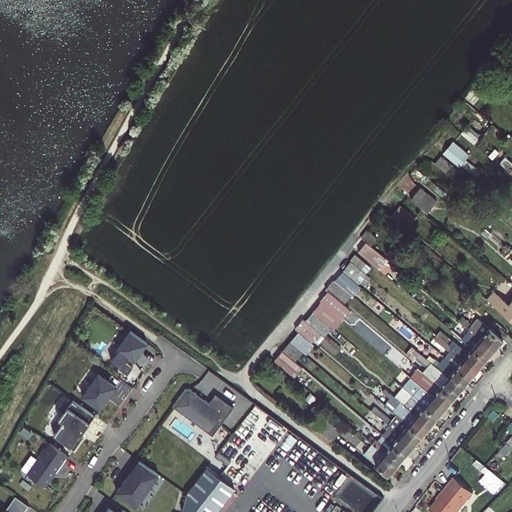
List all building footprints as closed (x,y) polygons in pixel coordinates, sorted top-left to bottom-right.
[(465,128),(461,133),(475,145),(479,139),(465,128)] [(453,141),(442,154),(458,167),(469,153),(453,141)] [(451,165),(440,157),(434,165),(444,174),(451,165)] [(423,190),(414,201),(429,214),(438,202),(423,190)] [(405,209),(395,220),(410,233),(419,221),(405,209)] [(374,235),(368,242),(373,247),(379,251),(385,243),(374,235)] [(373,247),(365,257),(384,273),(393,262),(379,251),(373,247)] [(363,288),(370,279),(355,266),(347,275),(363,288)] [(363,288),(347,275),(339,285),(355,298),(363,288)] [(347,308),(355,298),(339,285),(331,294),(334,297),(347,308)] [(511,319),(511,305),(498,294),(491,302),(505,314),(511,319)] [(347,308),(334,297),(325,307),(327,308),(339,318),(347,308)] [(346,324),(339,318),(327,308),(320,317),(338,333),(346,324)] [(338,333),(320,317),(313,327),(322,335),(331,342),(338,333)] [(509,332),(493,320),(489,326),(503,338),(509,332)] [(473,323),(470,326),(496,347),(503,338),(489,326),(485,332),(473,323)] [(306,337),(315,344),(322,335),(313,327),(310,325),(303,334),(306,337)] [(462,337),(473,346),(487,357),(496,347),(470,326),(467,331),(462,337)] [(147,342),(129,330),(117,348),(134,360),(147,342)] [(297,347),(307,355),(316,345),(315,344),(306,337),(297,347)] [(453,346),(479,367),(487,357),(473,346),(468,351),(456,343),(453,346)] [(461,359),(456,365),(471,377),(479,367),(453,346),(450,351),(461,359)] [(289,357),(302,367),(310,358),(307,355),(297,347),(289,357)] [(289,357),(281,367),(301,383),(309,373),(302,367),(289,357)] [(440,384),(454,396),(463,386),(437,365),(431,360),(423,370),(426,373),(440,384)] [(437,365),(463,386),(471,377),(456,365),(452,370),(440,361),(437,365)] [(410,376),(446,406),(454,396),(440,384),(426,373),(423,370),(418,366),(410,376)] [(98,374),(82,396),(99,408),(116,386),(98,374)] [(412,394),(424,403),(438,415),(446,406),(410,376),(402,385),(403,386),(412,394)] [(396,397),(404,403),(412,394),(403,386),(395,396),(396,397)] [(208,431),(214,423),(219,426),(232,407),(214,394),(208,403),(203,400),(200,405),(192,399),(195,394),(188,390),(184,390),(171,408),(190,421),(191,419),(208,431)] [(422,434),(430,425),(396,397),(395,396),(388,390),(386,393),(394,400),(389,406),(397,413),(422,434)] [(404,403),(430,425),(438,415),(424,403),(412,394),(404,403)] [(95,415),(72,400),(59,420),(63,422),(54,435),(75,449),(83,437),(79,434),(84,428),(85,429),(95,415)] [(375,412),(414,444),(422,434),(397,413),(391,419),(378,408),(375,412)] [(406,454),(414,444),(375,412),(374,411),(371,415),(385,426),(380,432),(381,434),(406,454)] [(211,437),(219,426),(214,423),(208,431),(191,419),(190,421),(211,437)] [(325,422),(319,430),(344,449),(350,441),(325,422)] [(372,442),(398,463),(406,454),(381,434),(376,440),(375,439),(372,442)] [(57,474),(70,456),(50,442),(45,449),(44,448),(37,459),(38,459),(28,474),(46,486),(55,472),(57,474)] [(389,474),(398,463),(372,442),(364,452),(389,474)] [(117,491),(137,505),(159,473),(136,457),(127,471),(130,472),(117,491)] [(490,469),(479,481),(496,496),(507,485),(490,469)] [(214,511),(230,491),(217,481),(203,471),(186,492),(180,511),(214,511)] [(455,511),(471,493),(452,478),(444,487),(446,488),(430,508),(435,511),(455,511)] [(25,511),(29,506),(16,496),(5,511),(0,508),(0,511),(25,511)] [(334,500),(322,511),(341,511),(344,509),(334,500)]
